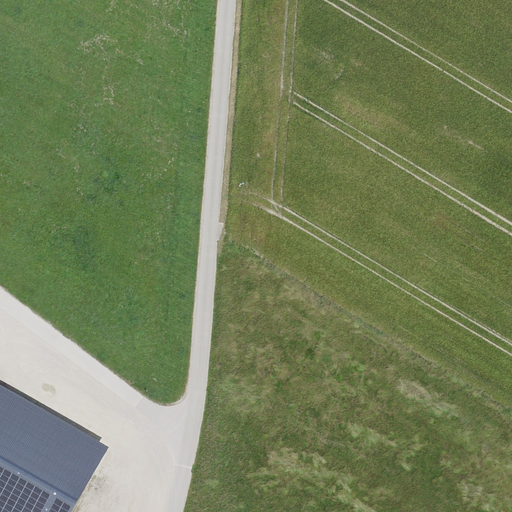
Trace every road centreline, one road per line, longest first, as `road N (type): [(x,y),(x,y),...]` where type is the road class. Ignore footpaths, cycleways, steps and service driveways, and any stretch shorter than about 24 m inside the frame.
road 1 (unclassified): [(189,433),(227,0)]
road 2 (unclassified): [(0,297),(189,433)]
